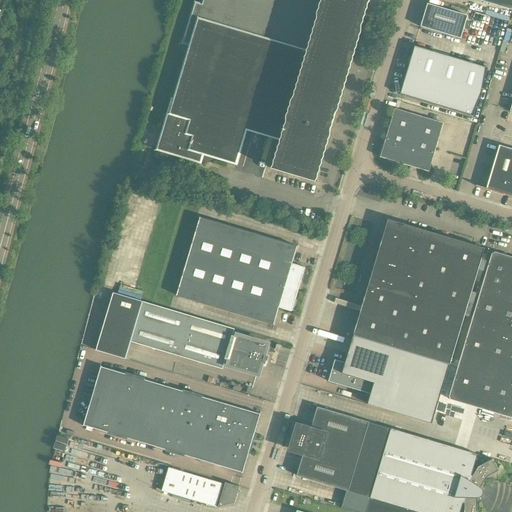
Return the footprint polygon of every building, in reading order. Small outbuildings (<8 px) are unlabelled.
[(197,0),(179,156),(241,164),(245,132),(271,135),(276,126),(273,115),(265,114),(270,70),(293,64),(278,62),(280,45),(255,31),(272,0),(197,0)] [(318,0),(277,170),(322,181),(366,0),(318,0)] [(511,0),(478,0),(511,10),(511,4),(511,0)] [(467,15),(427,3),(420,26),(460,38),(467,15)] [(487,68),(452,57),(414,46),(411,57),(410,57),(408,60),(408,64),(409,64),(400,94),(473,116),(487,68)] [(428,172),(435,148),(443,123),(394,108),(379,157),(428,172)] [(247,150),(243,148),(241,155),(248,158),(252,147),(248,145),(247,150)] [(511,148),(499,145),(486,188),(486,189),(491,190),(490,191),(504,195),(504,194),(511,196),(511,148)] [(296,247),(200,218),(176,295),(273,324),(278,307),(291,311),(305,267),(291,263),(296,247)] [(450,364),(484,248),(388,219),(372,271),(365,297),(353,335),(450,364)] [(511,256),(494,251),(491,253),(448,396),(450,399),(511,418),(511,416),(511,256)] [(142,302),(113,293),(96,350),(126,359),(131,342),(222,369),(224,362),(228,364),(228,365),(258,375),(262,363),(265,364),(266,361),(267,361),(268,356),(264,355),(267,344),(237,335),(236,337),(232,336),(234,329),(142,302)] [(449,364),(353,335),(345,363),(335,360),(328,381),(370,394),(367,404),(432,423),(449,364)] [(242,473),(253,439),(260,414),(101,366),(83,426),(242,473)] [(347,491),(370,498),(391,428),(317,406),(310,429),(298,425),(291,449),(303,453),(296,475),(347,491)] [(479,497),(481,496),(483,493),(483,490),(481,488),(481,487),(487,476),(499,470),(492,459),(478,467),(472,475),(471,475),(477,454),(391,428),(370,498),(417,511),(460,511),(463,503),(464,503),(463,511),(477,511),(477,510),(477,497),(479,497)] [(223,484),(169,468),(162,491),(216,507),(223,484)] [(239,489),(224,484),(218,507),(219,507),(218,507),(233,505),(233,506),(234,506),(239,489)] [(417,511),(370,498),(347,491),(342,508),(355,511),(417,511)]
